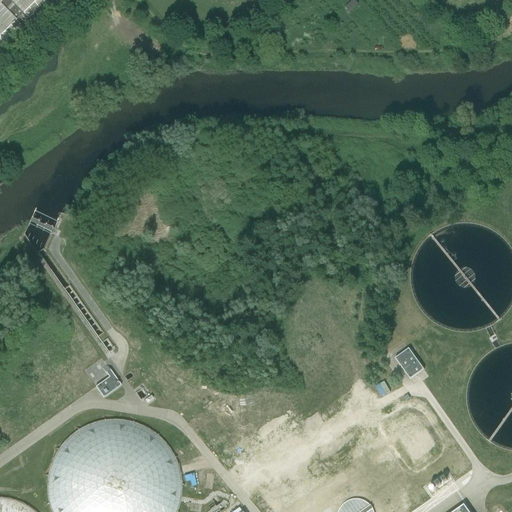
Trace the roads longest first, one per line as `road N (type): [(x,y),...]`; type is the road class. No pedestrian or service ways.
road 1 (track): [(123,0),(196,65),(461,61),(511,42)]
road 2 (track): [(226,479),(298,456),(362,409),(358,359),(312,304)]
road 3 (unknown): [(136,410),(122,351),(59,248)]
